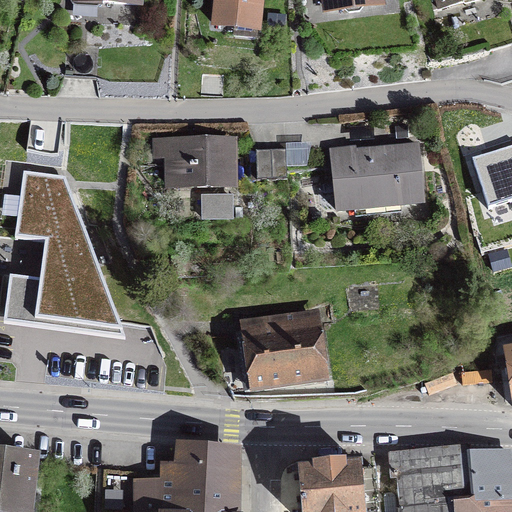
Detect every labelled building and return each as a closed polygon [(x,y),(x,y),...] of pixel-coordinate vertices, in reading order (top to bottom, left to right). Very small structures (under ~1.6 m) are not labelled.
[(234,26),(233,36),(256,39),(260,0),(217,0),(215,24),(234,26)] [(325,0),(327,9),(342,7),(349,13),(359,11),(364,5),(379,3),(378,0),(325,0)] [(438,0),(441,8),(468,0),(438,0)] [(511,24),(509,14),(480,23),(489,51),(511,44),(511,24)] [(98,47),(67,44),(64,76),(96,78),(98,47)] [(169,188),(233,187),(232,144),(188,146),(188,144),(169,144),(169,188)] [(511,145),(472,158),(488,209),(511,201),(511,145)] [(355,151),(332,153),(338,211),(422,203),(416,148),(355,154),(355,151)] [(286,150),(256,151),(257,181),(287,180),(286,150)] [(0,237),(45,244),(91,249),(68,187),(59,186),(60,177),(23,173),(16,228),(0,226),(0,237)] [(231,197),(203,197),(203,219),(231,219),(231,197)] [(118,324),(91,249),(45,244),(40,281),(10,277),(5,315),(38,319),(39,313),(118,324)] [(154,278),(176,278),(175,268),(169,268),(169,262),(154,262),(154,278)] [(243,333),(251,392),(327,381),(319,323),(243,333)] [(238,511),(238,470),(232,455),(178,450),(176,467),(163,465),(163,489),(154,489),(154,482),(135,482),(135,511),(155,511),(163,511),(162,511),(238,511)] [(511,483),(508,453),(471,456),(474,502),(511,500),(511,483)] [(396,477),(400,510),(457,503),(474,502),(471,456),(391,462),(392,478),(396,477)] [(0,511),(28,511),(35,461),(0,457),(0,511)] [(378,511),(375,468),(360,470),(359,465),(343,466),(343,464),(315,466),(315,469),(299,470),(302,511),(378,511)] [(511,511),(511,500),(474,502),(457,503),(458,511),(511,511)] [(400,510),(399,511),(458,511),(457,503),(400,510)]
